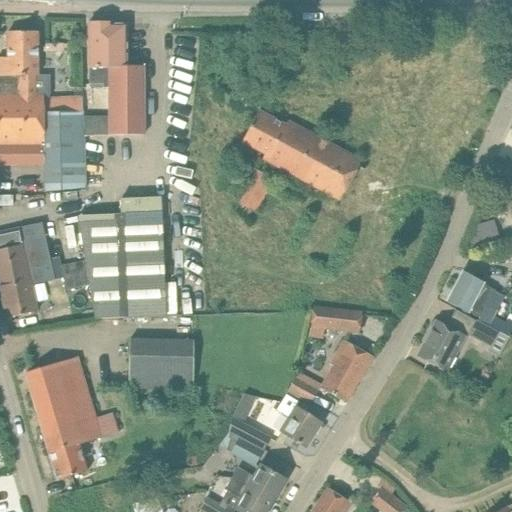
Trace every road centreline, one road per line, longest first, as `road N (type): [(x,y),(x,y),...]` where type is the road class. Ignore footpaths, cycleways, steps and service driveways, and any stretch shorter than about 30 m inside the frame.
road 1 (unclassified): [(289,511),(411,321),(511,96)]
road 2 (unclassified): [(42,511),(0,373)]
